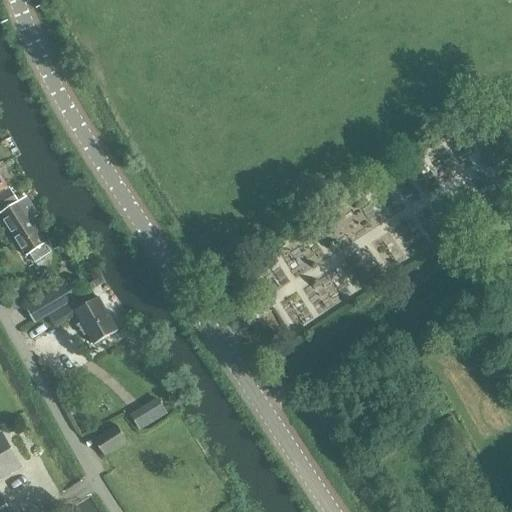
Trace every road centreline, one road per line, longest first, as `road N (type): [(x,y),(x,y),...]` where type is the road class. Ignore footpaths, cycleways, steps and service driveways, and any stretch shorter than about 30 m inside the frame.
road 1 (tertiary): [(332,511),(67,109),(16,0)]
road 2 (track): [(511,255),(261,405)]
road 3 (unclassified): [(119,511),(0,304)]
